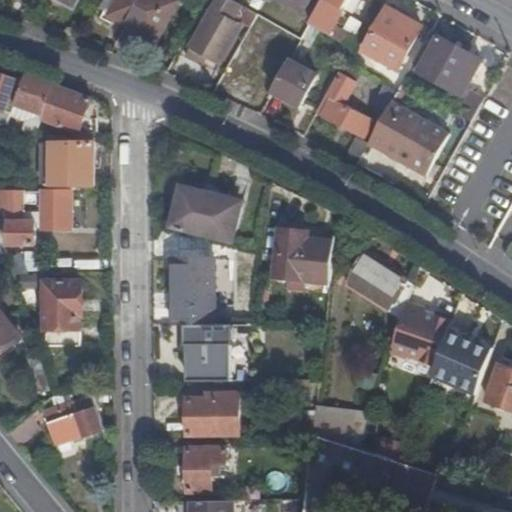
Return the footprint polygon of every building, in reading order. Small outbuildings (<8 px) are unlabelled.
[(180,3),(174,0),(120,0),(112,16),(158,41),(180,3)] [(246,11),(227,0),(220,0),(191,51),(223,70),(248,29),(238,23),(246,11)] [(314,0),(284,0),(307,13),(314,0)] [(352,0),(324,0),(312,23),(333,35),(352,0)] [(400,69),(423,27),(388,8),(365,50),(400,69)] [(481,58),(434,32),(414,67),(424,72),(435,79),(432,84),(442,90),(446,84),(461,93),(481,58)] [(319,76),(291,61),(273,93),(302,108),(319,76)] [(511,62),(509,61),(506,66),(490,95),(511,107),(511,62)] [(347,63),(321,112),(367,137),(377,120),(348,104),(366,73),(347,63)] [(414,67),(411,72),(421,77),(424,72),(414,67)] [(400,93),(389,113),(381,127),(374,140),(399,154),(396,159),(427,177),(450,135),(404,109),(421,77),(411,72),(400,93)] [(16,106),(17,103),(10,100),(18,80),(0,74),(0,109),(6,111),(8,106),(14,109),(16,106)] [(55,86),(26,75),(17,103),(16,106),(44,116),(55,86)] [(400,93),(387,85),(376,106),(389,113),(400,93)] [(92,99),(55,86),(44,116),(43,120),(79,135),(80,136),(96,135),(100,135),(98,119),(86,119),(92,99)] [(461,115),(474,123),(477,117),(484,106),(487,99),(473,92),(461,115)] [(0,109),(0,124),(8,127),(14,109),(8,106),(6,111),(0,109)] [(96,185),(96,135),(80,136),(57,136),(57,142),(47,143),(47,171),(56,171),(56,185),(96,185)] [(359,138),(348,160),(359,166),(371,145),(371,144),(359,138)] [(374,140),(371,144),(371,145),(396,159),(399,154),(374,140)] [(56,171),(47,171),(47,184),(56,185),(56,171)] [(185,188),(174,230),(235,245),(245,202),(185,188)] [(72,189),(45,189),(45,228),(72,228),(72,189)] [(2,207),(10,207),(10,191),(2,192),(2,207)] [(10,191),(10,207),(10,222),(11,222),(10,244),(37,244),(37,222),(25,222),(25,192),(10,191)] [(280,255),(334,269),(337,244),(310,241),(311,232),(282,229),(280,255)] [(277,277),(332,283),(334,269),(280,255),(277,277)] [(410,296),(414,286),(368,255),(356,272),(387,292),(399,300),(404,292),(410,296)] [(21,257),(10,260),(16,275),(28,275),(21,257)] [(174,261),(174,325),(189,325),(217,325),(217,261),(174,261)] [(84,316),(84,283),(47,283),(48,328),(81,328),(82,316),(84,316)] [(380,303),(405,320),(411,301),(416,287),(414,286),(410,296),(404,292),(399,300),(387,292),(380,303)] [(453,328),(456,319),(430,310),(430,308),(411,301),(405,320),(394,351),(410,356),(408,361),(437,372),(453,328)] [(0,355),(23,336),(0,307),(0,355)] [(217,325),(189,325),(189,380),(233,380),(234,325),(217,325)] [(497,347),(453,328),(435,378),(479,395),(497,347)] [(511,408),(511,368),(502,365),(490,401),(511,408)] [(435,378),(432,385),(453,393),(450,400),(474,409),(479,395),(435,378)] [(214,398),(210,398),(189,398),(190,434),(241,434),(241,394),(221,394),(214,394),(214,398)] [(85,430),(88,437),(106,431),(93,398),(52,413),(53,417),(48,419),(56,440),(78,433),(85,430)] [(298,440),(314,440),(315,435),(317,415),(318,410),(302,410),(298,440)] [(29,418),(11,433),(20,444),(40,427),(38,424),(42,422),(38,415),(30,418),(29,418)] [(317,415),(315,435),(359,450),(370,421),(317,415)] [(80,439),(88,437),(85,430),(78,433),(80,439)] [(306,511),(347,511),(352,489),(424,511),(511,511),(511,498),(378,456),(359,450),(315,435),(314,440),(306,511)] [(378,456),(404,464),(410,448),(383,440),(378,456)] [(214,465),(221,465),(230,465),(230,449),(190,448),(191,492),(214,491),(214,476),(224,476),(224,470),(221,471),(214,471),(214,465)] [(233,511),(234,501),(216,502),(192,502),(192,511),(233,511)] [(295,511),(306,511),(307,501),(297,501),(295,511)]
